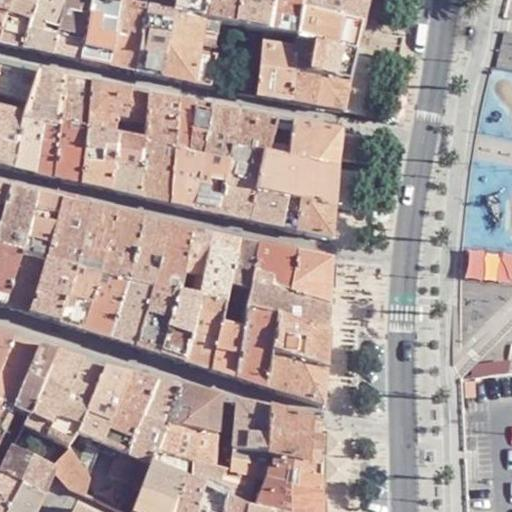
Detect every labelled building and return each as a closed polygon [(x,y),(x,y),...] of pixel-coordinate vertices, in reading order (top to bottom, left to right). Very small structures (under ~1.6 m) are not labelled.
[(11,0),(0,37),(0,46),(23,51),(24,46),(32,18),(38,0),(11,0)] [(0,0),(0,37),(11,0),(0,0)] [(24,46),(23,51),(33,53),(51,57),(60,23),(66,0),(38,0),(32,18),(24,46)] [(66,0),(60,23),(51,57),(80,64),(92,1),(85,0),(83,0),(66,0)] [(176,0),(148,0),(149,1),(147,11),(173,17),(176,0)] [(207,0),(176,0),(173,17),(203,24),(207,0)] [(239,0),(207,0),(203,24),(218,27),(235,30),(239,0)] [(273,0),(239,0),(235,30),(249,33),(263,37),(269,37),(273,0)] [(304,0),(273,0),(269,37),(290,42),(299,44),(303,14),(304,0)] [(304,0),(303,14),(364,25),(369,0),(304,0)] [(119,6),(92,1),(80,64),(108,70),(119,6)] [(119,6),(108,70),(135,75),(147,11),(141,10),(119,6)] [(147,11),(135,75),(160,81),(173,17),(147,11)] [(303,14),(299,44),(325,49),(350,54),(357,55),(364,25),(303,14)] [(511,17),(501,16),(498,31),(511,32),(511,313),(479,352),(459,374),(460,388),(469,379),(511,330),(511,17)] [(173,17),(160,81),(192,87),(198,56),(201,34),(203,24),(173,17)] [(218,27),(203,24),(201,34),(216,37),(218,27)] [(511,32),(498,31),(493,65),(472,159),(463,250),(462,273),(460,342),(459,374),(479,352),(511,313),(511,32)] [(269,37),(263,37),(262,49),(297,56),(299,44),(290,42),(269,37)] [(325,49),(299,44),(297,56),(295,74),(350,84),(357,55),(350,54),(325,49)] [(257,91),(256,99),(267,102),(290,105),(295,74),(297,56),(262,49),(257,91)] [(198,56),(192,87),(211,91),(213,83),(216,59),(198,56)] [(0,67),(0,68),(0,168),(1,169),(11,171),(25,124),(38,77),(0,67)] [(295,74),(290,105),(344,115),(350,84),(295,74)] [(64,82),(38,77),(25,124),(41,126),(60,129),(64,82)] [(91,88),(64,82),(60,129),(78,132),(84,133),(87,134),(91,88)] [(213,83),(211,91),(235,95),(256,99),(257,91),(213,83)] [(130,95),(91,88),(87,134),(102,136),(109,138),(116,139),(118,123),(128,124),(130,95)] [(149,99),(130,95),(128,124),(140,125),(147,126),(149,99)] [(147,126),(145,145),(166,151),(174,154),(178,105),(149,99),(147,126)] [(178,105),(174,154),(189,158),(196,109),(178,105)] [(189,158),(202,162),(211,112),(196,109),(189,158)] [(202,162),(229,169),(231,154),(239,117),(211,112),(202,162)] [(239,117),(231,154),(264,159),(269,160),(276,124),(266,122),(239,117)] [(25,124),(11,171),(19,173),(34,177),(41,126),(25,124)] [(291,126),(276,124),(269,160),(285,163),(291,126)] [(140,125),(138,144),(145,145),(147,126),(140,125)] [(41,126),(34,177),(43,178),(56,181),(60,129),(41,126)] [(337,170),(341,135),(291,126),(285,163),(321,168),(337,170)] [(60,129),(56,181),(62,183),(83,187),(87,134),(84,133),(78,132),(60,129)] [(87,134),(83,187),(91,189),(110,193),(116,139),(109,138),(102,136),(87,134)] [(373,139),(341,135),(337,170),(367,176),(373,139)] [(116,139),(110,193),(124,196),(140,200),(145,145),(138,144),(129,142),(116,139)] [(145,145),(140,200),(145,201),(156,204),(170,207),(174,154),(166,151),(145,145)] [(179,209),(192,212),(202,162),(189,158),(174,154),(170,207),(179,209)] [(229,169),(219,218),(228,220),(248,225),(256,195),(264,159),(231,154),(229,169)] [(269,160),(264,159),(256,195),(303,205),(334,211),(337,170),(321,168),(285,163),(269,160)] [(192,212),(219,218),(229,169),(202,162),(192,212)] [(0,226),(10,193),(0,190),(0,226)] [(26,196),(10,193),(0,226),(0,250),(20,257),(36,199),(26,196)] [(256,195),(248,225),(256,226),(275,230),(297,235),(303,205),(256,195)] [(36,199),(20,257),(44,265),(62,205),(58,204),(36,199)] [(79,209),(62,205),(44,265),(73,274),(90,211),(79,209)] [(331,242),(334,211),(303,205),(297,235),(331,242)] [(107,216),(90,211),(73,274),(98,280),(115,217),(107,216)] [(132,221),(115,217),(98,280),(125,286),(144,224),(132,221)] [(144,224),(125,286),(152,292),(169,230),(144,224)] [(169,230),(152,292),(177,298),(192,235),(169,230)] [(213,240),(192,235),(177,298),(191,301),(200,303),(213,240)] [(239,246),(213,240),(200,303),(226,309),(230,292),(239,246)] [(239,246),(230,292),(247,296),(253,274),(258,250),(239,246)] [(0,250),(0,307),(5,309),(20,257),(0,250)] [(284,255),(258,250),(253,274),(268,279),(266,287),(289,295),(297,257),(284,255)] [(44,265),(20,257),(5,309),(29,317),(44,265)] [(315,261),(297,257),(289,295),(328,309),(330,290),(331,264),(315,261)] [(44,265),(29,317),(39,319),(58,326),(73,274),(44,265)] [(73,274),(58,326),(84,334),(98,280),(73,274)] [(268,279),(253,274),(247,296),(245,311),(273,320),(327,337),(328,309),(289,295),(266,287),(268,279)] [(98,280),(84,334),(91,336),(108,341),(136,351),(152,292),(125,286),(98,280)] [(152,292),(136,351),(160,358),(172,317),(175,306),(177,298),(152,292)] [(191,301),(177,298),(175,306),(189,310),(191,301)] [(172,317),(160,358),(169,360),(184,365),(200,303),(191,301),(189,310),(186,321),(172,317)] [(200,303),(184,365),(213,374),(224,320),(226,309),(200,303)] [(243,324),(235,381),(247,385),(266,391),(270,355),(273,320),(245,311),(243,324)] [(243,324),(224,320),(213,374),(217,376),(235,381),(243,324)] [(327,337),(273,320),(270,355),(325,373),(327,337)] [(0,364),(11,340),(0,336),(0,364)] [(0,406),(13,412),(37,349),(11,340),(0,364),(0,406)] [(14,412),(27,418),(28,418),(54,356),(37,349),(13,412),(14,412)] [(270,355),(266,391),(322,409),(325,373),(270,355)] [(28,418),(27,418),(22,428),(39,436),(44,438),(80,365),(54,356),(28,418)] [(67,449),(73,436),(103,373),(80,365),(44,438),(67,449)] [(73,436),(98,445),(126,379),(103,373),(73,436)] [(126,379),(98,445),(117,453),(124,456),(153,384),(126,379)] [(137,461),(149,466),(150,463),(156,450),(178,390),(153,384),(124,456),(137,461)] [(218,400),(178,390),(156,450),(192,461),(212,467),(218,400)] [(268,459),(270,411),(235,403),(231,451),(268,459)] [(0,433),(2,435),(14,412),(13,412),(0,406),(0,433)] [(274,462),(273,470),(320,480),(321,426),(270,411),(268,459),(268,460),(274,462)] [(39,436),(22,428),(18,436),(35,443),(39,436)] [(56,470),(54,474),(70,491),(85,498),(90,481),(88,478),(67,449),(52,468),(56,470)] [(0,475),(21,486),(43,497),(54,474),(56,470),(52,468),(11,450),(0,472),(0,475)] [(174,511),(185,479),(192,461),(156,450),(150,463),(149,466),(132,511),(174,511)] [(269,469),(273,470),(274,462),(268,460),(268,459),(231,451),(231,461),(265,468),(269,469)] [(124,456),(117,453),(108,477),(128,485),(137,461),(124,456)] [(265,468),(231,461),(230,472),(212,467),(192,461),(185,479),(203,487),(226,498),(246,507),(248,508),(256,480),(260,481),(265,468)] [(248,508),(254,510),(260,511),(321,511),(320,480),(273,470),(269,469),(265,468),(260,481),(256,480),(248,508)] [(0,511),(7,511),(21,486),(0,475),(0,511)] [(185,479),(174,511),(197,511),(203,487),(185,479)] [(35,511),(43,497),(21,486),(7,511),(35,511)] [(223,511),(226,498),(203,487),(197,511),(223,511)] [(245,511),(246,507),(226,498),(223,511),(245,511)]
